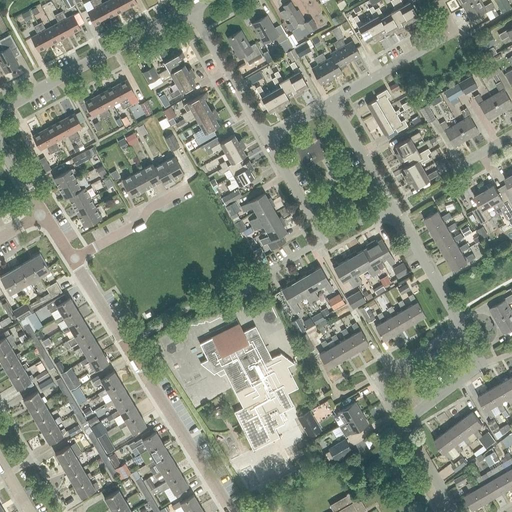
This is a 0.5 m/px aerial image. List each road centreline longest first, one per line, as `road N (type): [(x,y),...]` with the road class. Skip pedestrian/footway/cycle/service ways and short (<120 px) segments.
road 1 (residential): [(232,511),(42,213)]
road 2 (unclassified): [(0,111),(190,9)]
road 3 (unclassified): [(267,141),(190,9)]
road 4 (unclassified): [(390,423),(367,384),(458,329)]
road 5 (unknown): [(75,265),(189,187)]
road 6 (unclassified): [(458,329),(396,213)]
road 7 (unclassified): [(332,103),(445,37)]
road 8 (unclassified): [(396,213),(332,103)]
